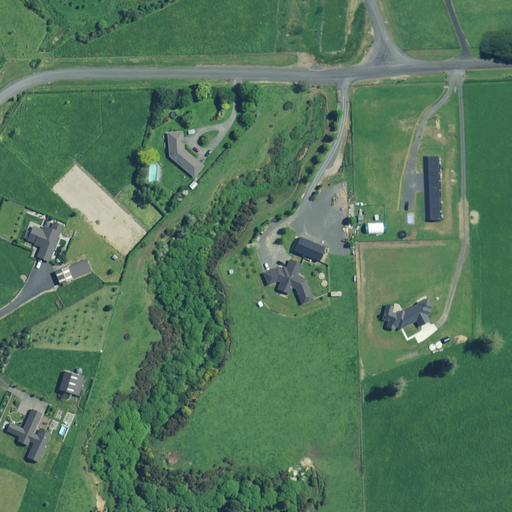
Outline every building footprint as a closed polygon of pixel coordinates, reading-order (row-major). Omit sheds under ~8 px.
[(204,166),(184,149),(184,145),(186,145),(186,136),(182,136),(182,132),(167,132),(168,157),(194,179),(204,166)] [(197,185),(194,181),(189,186),(192,190),(197,185)] [(33,226),(26,241),(33,244),(33,245),(40,248),(36,257),(48,262),(63,225),(53,221),(50,229),(43,226),(42,230),(33,226)] [(69,248),(62,245),(56,258),(63,261),(69,248)] [(289,260),(287,265),(286,268),(284,266),(279,269),(277,268),(262,274),(268,286),(280,281),(277,289),(289,294),(292,288),(295,289),(302,305),(313,301),(305,279),(297,276),(301,265),(289,260)] [(78,277),(73,265),(54,272),(59,284),(78,277)] [(332,304),(332,297),(338,297),(338,292),(327,292),(327,308),(338,308),(338,304),(332,304)] [(41,414),(31,409),(23,429),(10,423),(6,431),(19,437),(17,441),(28,446),(30,442),(33,443),(27,458),(37,462),(50,434),(39,430),(37,436),(32,434),(41,414)]
